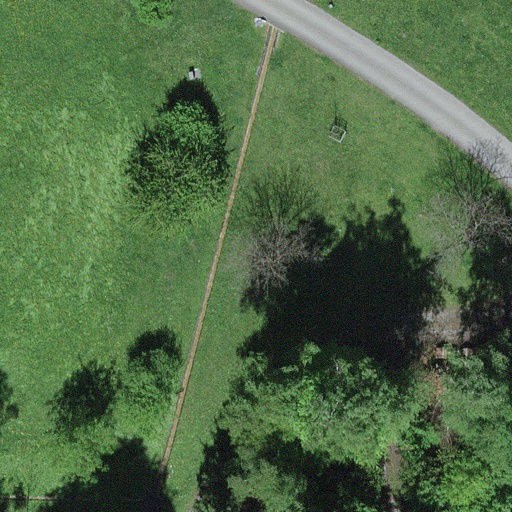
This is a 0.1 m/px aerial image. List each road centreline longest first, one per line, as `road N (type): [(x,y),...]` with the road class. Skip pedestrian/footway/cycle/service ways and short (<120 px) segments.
road 1 (track): [(511,319),(403,326),(334,343),(317,412),(445,511)]
road 2 (track): [(511,177),(342,41),(277,0)]
